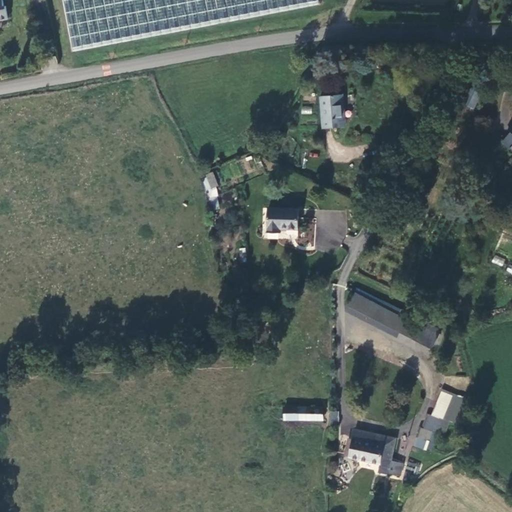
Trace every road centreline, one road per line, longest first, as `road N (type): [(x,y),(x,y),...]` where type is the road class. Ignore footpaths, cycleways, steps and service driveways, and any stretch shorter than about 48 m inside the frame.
road 1 (tertiary): [(464,32),(338,31),(0,88)]
road 2 (residential): [(343,418),(342,269),(464,32)]
